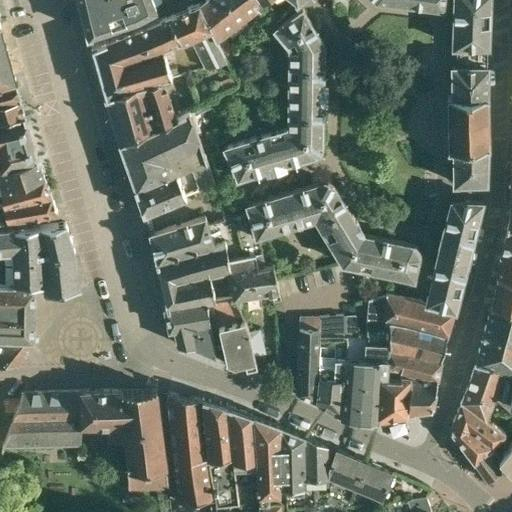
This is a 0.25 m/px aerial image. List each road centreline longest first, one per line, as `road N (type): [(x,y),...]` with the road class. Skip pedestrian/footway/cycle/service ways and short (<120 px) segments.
road 1 (residential): [(502,0),(491,239),(426,463)]
road 2 (residential): [(372,281),(288,307),(286,405)]
road 3 (residential): [(159,368),(98,212)]
road 4 (residential): [(98,212),(54,51)]
road 5 (residential): [(159,368),(0,371)]
road 6 (residential): [(426,463),(286,405)]
road 7 (residential): [(180,0),(54,51)]
road 8 (residential): [(286,405),(159,368)]
